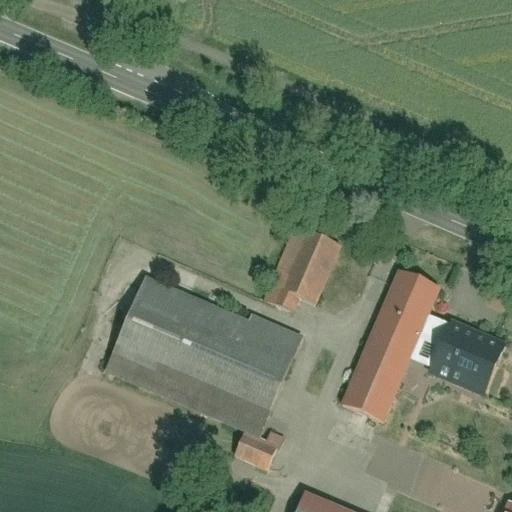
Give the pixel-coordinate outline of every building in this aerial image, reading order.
[(293,228),(259,301),(294,317),(298,306),(314,313),(342,250),(293,228)] [(392,266),(334,410),(382,429),(408,364),(433,374),(429,384),(487,407),(510,347),(438,318),(449,288),(392,266)] [(147,284),(108,378),(259,441),(301,340),(251,319),(248,326),(147,284)] [(286,439),(270,433),(263,450),(242,442),(233,465),(271,479),(286,439)] [(334,511),(307,501),(302,511),(334,511)]
